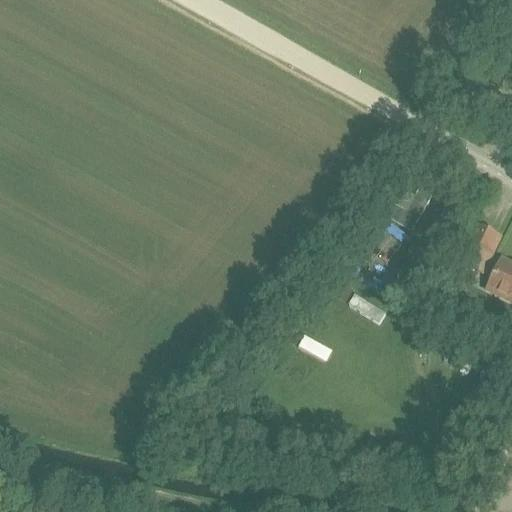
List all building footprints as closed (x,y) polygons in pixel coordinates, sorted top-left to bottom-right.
[(380,216),(410,233),(429,200),(416,193),(403,215),(386,205),(380,216)] [(481,274),(499,238),(476,227),(459,263),(481,274)] [(511,302),(511,267),(500,261),(487,290),(511,302)] [(354,297),(348,308),(380,325),(386,314),(354,297)] [(231,441),(259,445),(260,440),(260,436),(234,432),(212,429),(210,439),(231,441)]
